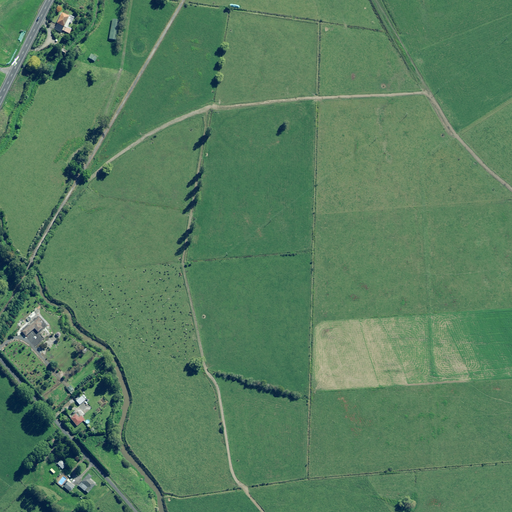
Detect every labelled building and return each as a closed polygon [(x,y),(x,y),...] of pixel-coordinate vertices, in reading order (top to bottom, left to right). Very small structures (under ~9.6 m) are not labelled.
[(69,17),(61,13),(53,30),(61,34),(62,31),(69,34),(71,30),(67,28),(69,23),(71,24),(72,21),(68,19),(69,17)] [(119,21),(112,19),(108,39),(115,40),(119,21)] [(41,320),(38,317),(22,332),(25,336),(34,329),(38,332),(42,328),(40,325),(41,324),(39,322),(41,320)] [(85,400),(82,396),(76,401),(79,405),(85,400)] [(79,418),(76,414),(70,419),(76,426),(84,420),(81,416),(79,418)] [(87,476),(78,486),(87,494),(96,484),(87,476)] [(73,487),(68,482),(63,487),(69,492),(73,487)]
